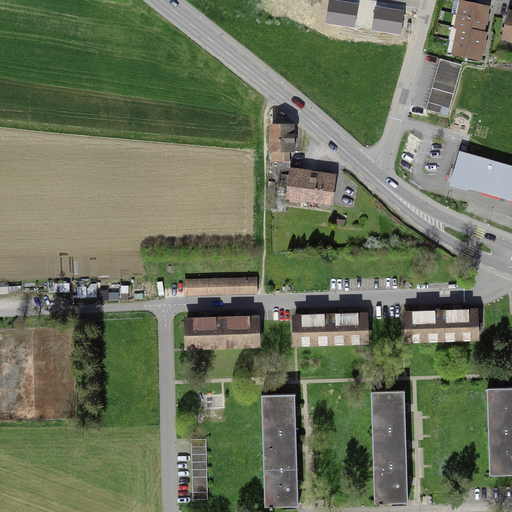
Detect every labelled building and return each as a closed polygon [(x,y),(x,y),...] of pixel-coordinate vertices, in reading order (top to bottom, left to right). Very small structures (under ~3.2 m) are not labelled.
[(330,0),(327,23),(355,27),(359,5),(330,0)] [(482,44),(484,34),(482,33),(484,23),(485,18),(487,8),(461,2),(456,29),(459,29),(453,55),(479,61),(481,50),(482,44)] [(376,7),(373,29),(401,34),(405,12),(376,7)] [(501,37),(511,39),(511,12),(507,12),(501,37)] [(425,110),(446,116),(461,66),(439,59),(438,63),(436,70),(434,77),(432,84),(430,91),(428,99),(426,106),(425,110)] [(271,127),(270,151),(288,151),(293,151),(293,150),(300,150),(301,138),(293,138),(293,128),(288,128),(288,127),(271,127)] [(288,172),(288,151),(270,151),(270,160),(276,160),(276,170),(288,172)] [(511,169),(458,154),(449,186),(471,192),(501,201),(511,203),(511,169)] [(329,203),(333,175),(309,172),(309,178),(289,175),(289,176),(280,175),(279,186),(287,187),(286,197),(329,203)] [(245,292),(255,292),(255,280),(184,282),(185,296),(245,294),(245,292)] [(445,312),(445,316),(433,316),(433,312),(424,313),(412,313),(412,317),(403,317),(404,341),(477,338),(476,315),(467,315),(467,311),(457,311),(445,312)] [(293,320),(293,344),(366,342),(365,318),(357,319),(356,315),(347,315),(335,315),(335,319),(323,320),(323,316),(314,316),(301,316),(301,320),(293,320)] [(184,324),(185,348),(258,345),(257,322),(248,322),(248,318),(239,318),(226,319),(227,322),(215,323),(215,319),(205,319),(193,320),(193,324),(184,324)] [(511,387),(490,388),(492,475),(511,474),(511,387)] [(403,391),(373,392),(377,503),(378,506),(381,506),(381,503),(407,502),(406,481),(405,444),(404,408),(403,391)] [(294,394),(264,395),(269,509),(271,509),(271,506),(297,506),(297,485),(296,447),(294,411),(294,394)] [(205,439),(190,440),(192,500),(206,500),(205,439)]
